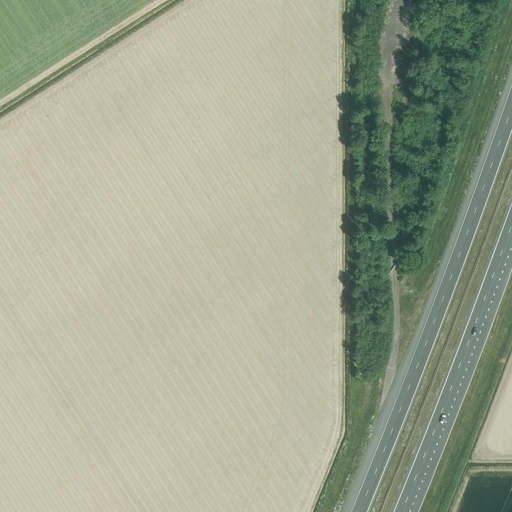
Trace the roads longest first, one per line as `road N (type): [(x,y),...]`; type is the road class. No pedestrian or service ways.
road 1 (motorway): [(511,103),(358,511)]
road 2 (motorway): [(400,511),(511,220)]
